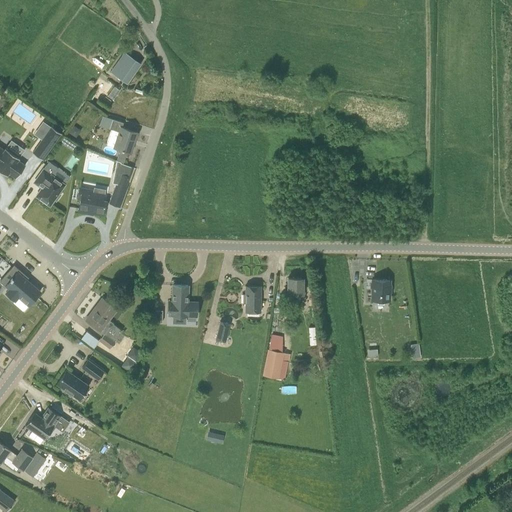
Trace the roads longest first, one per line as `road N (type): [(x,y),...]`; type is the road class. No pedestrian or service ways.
road 1 (unclassified): [(511,250),(124,248)]
road 2 (unclassified): [(124,248),(168,79),(123,0)]
road 3 (track): [(423,249),(427,0)]
road 4 (unclassified): [(0,395),(84,281)]
